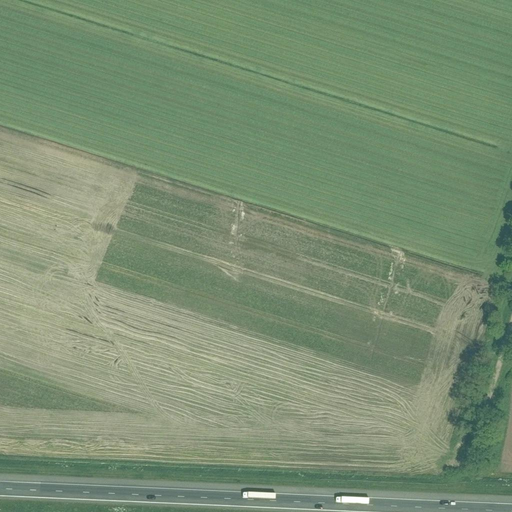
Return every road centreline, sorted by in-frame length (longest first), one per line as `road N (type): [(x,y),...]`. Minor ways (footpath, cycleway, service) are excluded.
road 1 (motorway): [(498,511),(0,490)]
road 2 (unclassified): [(471,463),(511,332)]
